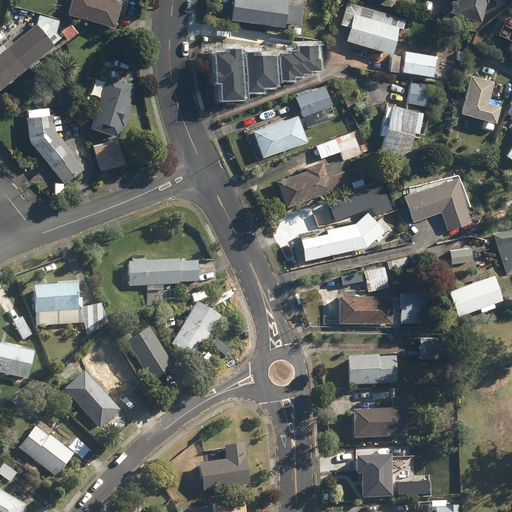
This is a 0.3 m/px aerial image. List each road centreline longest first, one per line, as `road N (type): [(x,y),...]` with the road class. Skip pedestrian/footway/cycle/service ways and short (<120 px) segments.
road 1 (residential): [(263,379),(175,418),(125,460),(82,511)]
road 2 (residential): [(202,166),(281,353)]
road 3 (residential): [(202,166),(37,234)]
road 4 (residential): [(173,0),(171,75),(202,166)]
road 5 (residential): [(284,392),(295,511)]
